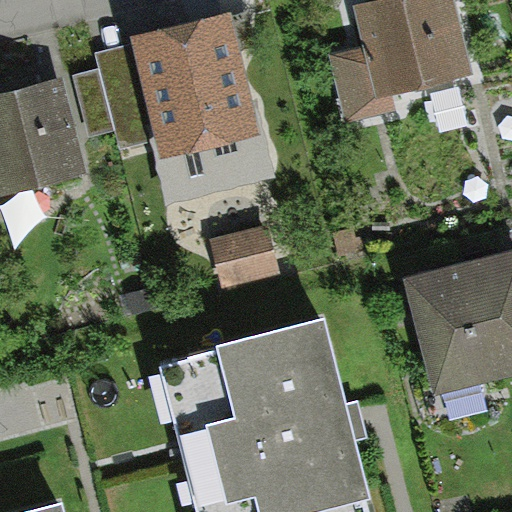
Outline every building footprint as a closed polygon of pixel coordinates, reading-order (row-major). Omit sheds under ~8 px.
[(454,0),(384,0),(356,7),(366,49),(333,57),(348,121),(396,109),(393,95),(473,75),(454,0)] [(161,159),(261,135),(231,13),(132,37),(133,45),(156,139),(161,159)] [(121,150),(156,139),(133,45),(95,52),(99,68),(116,128),(121,150)] [(90,137),(116,128),(99,68),(73,76),(90,137)] [(63,75),(0,91),(0,197),(89,175),(63,75)] [(279,274),(266,225),(211,240),(223,288),(279,274)] [(356,227),(334,233),(341,258),(366,251),(362,238),(359,239),(356,227)] [(511,251),(404,279),(434,397),(511,377),(511,251)] [(217,351),(161,366),(198,511),(367,511),(365,500),(371,498),(354,439),(346,404),(324,318),(217,346),(217,351)] [(358,401),(346,404),(354,439),(367,437),(358,401)]
